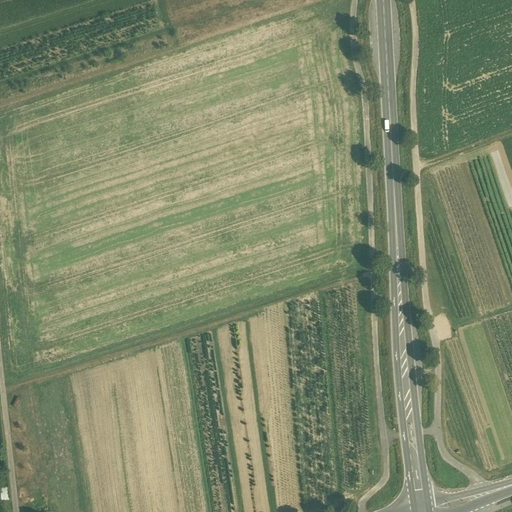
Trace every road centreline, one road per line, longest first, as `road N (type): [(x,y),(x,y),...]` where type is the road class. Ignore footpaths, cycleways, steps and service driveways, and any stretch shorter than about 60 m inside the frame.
road 1 (track): [(485,511),(486,494),(446,457),(439,430),(411,0)]
road 2 (track): [(355,0),(387,464),(361,511)]
road 3 (secondary): [(382,0),(402,347),(422,511)]
road 4 (track): [(372,273),(3,391)]
road 5 (track): [(0,361),(16,511)]
